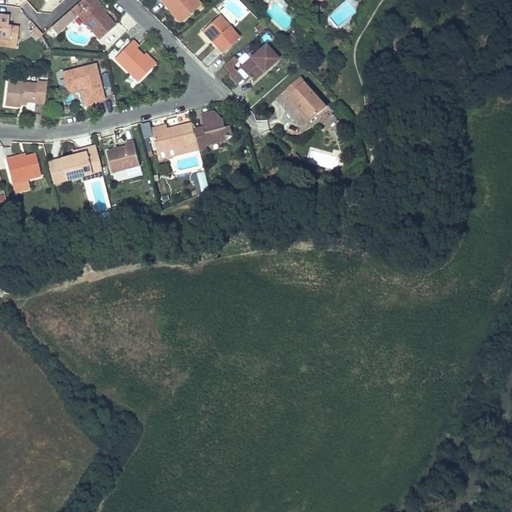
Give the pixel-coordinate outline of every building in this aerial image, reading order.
[(103,14),(92,2),(94,0),(82,0),(51,28),(56,34),(78,15),(99,40),(114,27),(103,14)] [(95,0),(94,0),(92,2),(103,14),(105,11),(95,0)] [(161,0),(160,1),(165,7),(168,5),(182,21),(200,5),(195,0),(161,0)] [(168,5),(165,7),(179,24),(182,21),(168,5)] [(0,15),(0,39),(16,42),(18,28),(6,26),(8,17),(0,15)] [(219,16),(204,29),(214,40),(211,42),(221,54),(239,39),(219,16)] [(41,34),(34,26),(29,30),(36,39),(41,34)] [(204,29),(202,31),(211,42),(214,40),(204,29)] [(16,42),(0,39),(0,46),(15,48),(16,42)] [(153,67),(142,56),(135,49),(138,47),(132,41),(114,59),(138,82),(153,67)] [(264,46),(239,68),(249,79),(252,83),(278,60),(264,46)] [(145,53),(142,56),(153,67),(156,64),(145,53)] [(222,66),(229,74),(228,75),(237,84),(242,79),(236,71),(232,68),(239,62),(234,56),(227,62),(222,66)] [(62,74),(66,90),(79,87),(80,90),(84,105),(103,100),(94,66),(62,74)] [(249,79),(239,68),(236,71),(242,79),(246,83),(249,79)] [(300,77),(287,88),(293,95),(289,98),(310,121),(326,108),(300,77)] [(19,108),(20,105),(20,101),(25,102),(44,105),(46,84),(36,83),(36,85),(7,81),(4,106),(19,108)] [(204,129),(193,131),(198,148),(199,151),(206,149),(205,146),(224,141),(232,134),(230,127),(225,128),(224,121),(214,113),(201,116),(204,129)] [(166,129),(152,133),(158,153),(175,149),(188,145),(189,151),(198,148),(193,131),(192,126),(183,128),(182,125),(166,129)] [(126,147),(113,150),(106,152),(112,173),(140,165),(133,141),(125,143),(126,147)] [(85,153),(73,156),(59,160),(47,163),(52,184),(65,180),(81,176),(83,181),(92,179),(88,164),(98,162),(94,145),(84,148),(85,153)] [(84,148),(71,151),(73,156),(85,153),(84,148)] [(175,149),(158,153),(160,161),(176,156),(175,149)] [(14,162),(13,160),(13,157),(4,159),(11,184),(27,180),(40,176),(34,154),(25,156),(25,160),(14,162)] [(98,162),(88,164),(92,179),(102,176),(98,162)] [(200,168),(192,171),(194,181),(203,179),(200,168)] [(27,180),(11,184),(13,192),(29,188),(27,180)]
